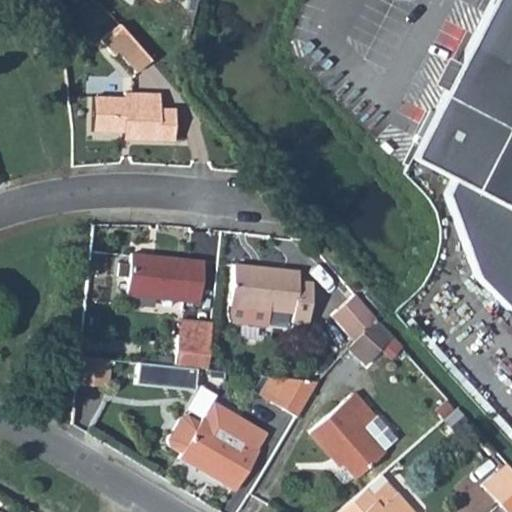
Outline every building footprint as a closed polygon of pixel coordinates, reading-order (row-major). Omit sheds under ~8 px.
[(473,276),(511,236),(511,0),(490,0),(411,156),(451,178),(442,193),(459,262),(473,276)] [(129,41),(114,23),(94,41),(108,57),(113,53),(131,73),(146,59),(129,41)] [(89,131),(121,133),(122,122),(134,122),(133,139),(170,142),(171,109),(155,108),(155,94),(121,92),(121,99),(90,97),(89,131)] [(121,133),(121,138),(133,139),(134,122),(122,122),(121,133)] [(511,303),(511,236),(473,276),(507,309),(511,303)] [(127,255),(122,297),(195,303),(199,263),(127,255)] [(230,266),(226,307),(267,311),(289,312),(290,329),(300,330),(300,324),(305,324),(309,284),(294,282),(295,272),(230,266)] [(327,314),(347,337),(372,316),(351,293),(327,314)] [(267,311),(226,307),(225,313),(228,319),(230,324),(265,327),(267,311)] [(344,347),(360,364),(391,337),(372,316),(344,347)] [(174,336),(207,338),(208,323),(175,320),(174,336)] [(174,336),(171,367),(192,370),(203,371),(207,338),(174,336)] [(107,360),(76,357),(73,385),(104,388),(107,360)] [(171,367),(134,363),(132,384),(185,390),(191,380),(192,370),(171,367)] [(57,375),(52,384),(61,390),(66,381),(57,375)] [(278,378),(266,401),(292,418),(313,384),(313,382),(278,378)] [(369,419),(368,417),(348,394),(306,431),(330,461),(334,459),(351,478),(380,453),(377,450),(359,428),(369,419)] [(177,453),(175,457),(230,491),(253,452),(251,451),(261,434),(209,403),(198,420),(197,419),(194,423),(187,419),(180,421),(168,442),(170,449),(177,453)] [(371,415),(368,417),(369,419),(359,428),(377,450),(391,438),(371,415)] [(479,485),(496,505),(511,490),(511,473),(503,463),(479,485)] [(366,497),(376,509),(392,494),(382,483),(366,497)] [(360,489),(347,501),(333,511),(407,511),(392,494),(376,509),(366,497),(360,489)] [(511,511),(511,490),(496,505),(502,511),(511,511)]
